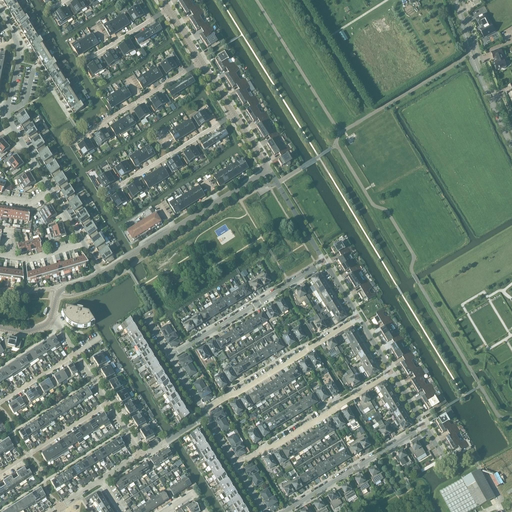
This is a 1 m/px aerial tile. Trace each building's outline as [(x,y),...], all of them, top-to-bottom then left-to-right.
[(9,11),(18,5),(19,4),(16,0),(6,6),(9,11)] [(76,1),(81,10),(86,7),(86,9),(89,7),(86,1),(83,3),(81,0),(78,0),(76,2),(76,1)] [(182,0),(183,0),(179,3),(180,4),(179,5),(182,9),(191,3),(189,0),(182,0)] [(81,10),(76,1),(71,4),(74,8),(71,10),(74,16),(77,14),(77,13),(81,10)] [(190,12),(192,15),(201,9),(199,5),(193,7),(191,3),(182,9),(182,10),(185,13),(186,15),(190,12)] [(133,10),(138,18),(143,15),(141,11),(143,10),(140,4),(137,6),(137,7),(133,10)] [(18,5),(9,11),(11,15),(20,10),(20,9),(18,5)] [(14,19),(23,14),(25,13),(22,8),(20,9),(20,10),(11,15),(14,19)] [(67,22),(72,19),(71,18),(74,16),(70,11),(68,12),(65,8),(65,9),(61,11),(60,11),(67,22)] [(192,26),(202,20),(200,17),(203,13),(201,9),(192,15),(193,17),(189,20),(190,21),(192,26)] [(138,19),(138,18),(133,10),(128,12),(128,11),(125,13),(128,19),(131,17),(134,21),(138,18),(138,19)] [(55,20),(59,25),(60,27),(67,22),(60,11),(56,14),(58,18),(55,20)] [(23,14),(14,19),(17,24),(26,18),(23,14)] [(480,30),(484,38),(495,32),(491,24),(490,25),(488,21),(485,14),(476,19),(480,25),(483,29),(480,30)] [(17,24),(20,28),(28,22),(28,23),(31,21),(28,16),(26,18),(17,24)] [(118,16),(117,17),(124,28),(128,25),(123,16),(120,18),(118,16)] [(119,31),(124,28),(117,17),(115,18),(117,20),(114,22),(119,31)] [(202,31),(204,31),(211,26),(209,22),(204,24),(202,20),(192,26),(195,30),(196,30),(197,31),(201,29),(202,31)] [(114,33),(119,31),(114,22),(111,24),(109,21),(108,22),(114,33)] [(20,28),(22,32),(31,27),(28,23),(28,22),(20,28)] [(103,25),(110,36),(114,33),(108,22),(103,25)] [(157,25),(146,32),(150,38),(161,31),(157,25)] [(211,26),(204,31),(202,31),(204,34),(200,37),(201,38),(200,38),(203,43),(212,37),(210,34),(214,30),(211,26)] [(22,32),(25,37),(34,31),(31,27),(22,32)] [(34,31),(25,37),(28,41),(36,35),(38,34),(35,30),(34,31)] [(150,38),(146,32),(135,39),(139,44),(146,40),(149,38),(150,38)] [(38,34),(36,35),(28,41),(30,45),(41,39),(38,34)] [(85,36),(92,47),(97,44),(92,36),(88,38),(87,35),(85,36)] [(115,43),(118,40),(113,35),(110,38),(115,43)] [(92,47),(85,36),(84,37),(85,40),(82,42),(88,50),(92,47)] [(212,37),(203,43),(206,47),(207,48),(211,46),(213,48),(220,44),(217,39),(217,40),(215,40),(213,37),(212,37)] [(42,44),(45,43),(42,38),(41,39),(30,45),(33,50),(42,44)] [(88,50),(82,42),(81,39),(76,42),(83,53),(88,50)] [(129,42),(124,45),(129,53),(130,53),(131,55),(136,52),(135,51),(138,50),(134,44),(132,46),(129,41),(128,42),(129,42)] [(83,53),(76,42),(75,43),(76,45),(73,47),(78,56),(83,53)] [(42,44),(33,50),(36,54),(45,48),(42,44)] [(125,56),(129,53),(124,45),(124,44),(119,47),(122,52),(119,53),(123,59),(126,57),(125,56)] [(47,53),(45,48),(36,54),(38,58),(47,53)] [(505,67),(506,66),(503,59),(503,60),(501,56),(503,55),(501,49),(491,53),(494,59),(494,58),(496,62),(494,63),(497,70),(502,68),(502,69),(503,69),(504,69),(505,68),(506,68),(505,67)] [(217,67),(227,61),(228,60),(225,57),(227,55),(224,50),(217,55),(219,58),(215,60),(216,62),(215,62),(217,66),(217,67)] [(109,54),(109,55),(114,63),(118,60),(119,61),(122,59),(119,54),(116,56),(113,51),(113,52),(109,54)] [(38,58),(41,63),(50,57),(52,56),(49,52),(47,53),(38,58)] [(114,63),(109,55),(109,54),(104,57),(106,61),(104,63),(107,68),(110,67),(109,65),(114,63)] [(53,61),(50,57),(41,63),(44,67),(53,61)] [(171,71),(176,68),(174,64),(176,62),(173,57),(170,59),(170,60),(166,63),(171,71)] [(53,61),(44,67),(47,71),(55,66),(56,65),(53,61)] [(93,64),(98,72),(98,73),(103,70),(103,71),(106,69),(103,64),(100,65),(98,61),(97,61),(98,62),(93,64)] [(229,64),(227,61),(217,67),(218,67),(221,71),(221,70),(222,72),(226,69),(228,72),(237,66),(234,62),(229,64)] [(171,71),(166,63),(166,62),(161,65),(161,64),(158,66),(161,71),(164,70),(167,74),(167,73),(171,71)] [(94,75),(98,72),(93,64),(88,67),(91,71),(88,73),(92,78),(95,76),(94,75)] [(49,76),(58,70),(55,66),(47,71),(49,76)] [(237,66),(228,72),(229,74),(225,77),(226,78),(226,79),(228,83),(237,77),(235,74),(239,70),(237,66)] [(150,69),(157,80),(161,77),(156,69),(153,71),(151,68),(150,69)] [(157,80),(150,69),(148,70),(150,73),(147,75),(152,83),(157,80)] [(52,80),(61,74),(58,70),(49,76),(52,80)] [(55,84),(63,79),(61,74),(52,80),(55,84)] [(141,75),(147,86),(152,83),(147,75),(144,77),(142,74),(141,75)] [(141,75),(139,76),(141,78),(137,80),(143,89),(147,86),(141,75)] [(238,89),(239,88),(247,83),(245,79),(240,81),(237,77),(228,83),(228,84),(228,83),(231,87),(232,87),(232,89),(236,86),(238,89)] [(179,85),(183,90),(194,83),(190,78),(179,85)] [(63,79),(55,84),(57,89),(66,83),(63,79)] [(57,89),(60,93),(69,87),(69,88),(70,87),(67,82),(66,83),(57,89)] [(247,83),(239,88),(238,89),(240,91),(236,94),(237,95),(236,95),(238,100),(248,94),(246,91),(250,87),(247,83)] [(168,92),(172,97),(173,100),(178,96),(177,94),(183,90),(179,85),(168,92)] [(72,92),(69,88),(69,87),(60,93),(63,97),(72,92)] [(121,90),(120,88),(118,89),(125,100),(130,97),(125,88),(121,90)] [(118,92),(115,94),(121,103),(125,100),(118,89),(117,90),(118,92)] [(74,96),(76,95),(73,90),(72,92),(63,97),(65,101),(74,96)] [(250,93),(248,94),(238,100),(239,100),(242,104),(243,105),(247,103),(249,105),(250,105),(258,100),(255,96),(252,97),(250,93)] [(109,95),(111,97),(116,106),(121,103),(115,94),(112,96),(111,94),(109,95)] [(116,106),(111,97),(109,95),(108,95),(109,98),(106,100),(109,104),(110,106),(111,109),(116,106)] [(171,103),(167,96),(163,98),(161,95),(160,95),(156,98),(161,106),(161,107),(166,104),(167,106),(171,103)] [(74,96),(65,101),(68,106),(77,100),(74,96)] [(156,98),(151,101),(154,105),(151,106),(155,112),(157,110),(157,109),(161,106),(156,98)] [(68,106),(71,110),(81,104),(81,103),(79,99),(77,100),(68,106)] [(258,100),(250,105),(249,105),(250,108),(246,110),(247,112),(249,117),(259,111),(256,107),(260,103),(258,100)] [(71,110),(74,115),(85,108),(82,103),(81,103),(81,104),(71,110)] [(139,109),(144,117),(149,114),(150,115),(153,114),(149,108),(147,110),(144,105),(143,106),(144,106),(139,108),(139,109)] [(140,119),(144,117),(139,109),(139,108),(134,111),(137,115),(134,117),(138,123),(141,121),(140,119)] [(197,113),(199,115),(204,123),(204,124),(209,121),(206,117),(209,115),(206,109),(203,111),(202,110),(197,113)] [(19,122),(27,117),(23,110),(15,116),(19,122)] [(260,121),(268,116),(266,113),(261,114),(259,111),(249,117),(252,121),(253,121),(253,122),(257,120),(259,122),(260,121)] [(199,115),(194,118),(194,117),(191,119),(194,124),(197,122),(199,127),(200,126),(204,123),(199,115)] [(125,119),(132,130),(133,129),(132,127),(135,125),(130,116),(125,119)] [(268,116),(260,121),(259,122),(261,125),(257,127),(258,129),(257,129),(259,133),(259,134),(269,128),(267,124),(271,120),(268,116)] [(27,117),(19,122),(22,128),(31,123),(27,117)] [(120,122),(127,133),(132,130),(125,119),(120,122)] [(183,122),(189,133),(194,130),(189,121),(186,123),(184,121),(183,122)] [(122,136),(127,133),(120,122),(116,125),(122,136)] [(185,136),(189,133),(183,122),(181,123),(183,125),(180,127),(185,136)] [(26,134),(35,129),(31,123),(22,128),(26,134)] [(121,137),(122,136),(116,125),(111,128),(116,136),(119,134),(121,137)] [(165,126),(161,129),(166,135),(170,132),(165,126)] [(175,127),(173,128),(180,139),(185,136),(180,127),(176,129),(175,127)] [(170,133),(176,142),(180,139),(173,128),(172,128),(174,131),(170,133)] [(270,139),(271,138),(279,133),(276,129),(271,131),(269,128),(259,134),(260,134),(263,138),(263,137),(264,139),(268,136),(270,139)] [(26,134),(30,140),(38,135),(35,129),(26,134)] [(105,141),(105,142),(110,139),(111,140),(114,138),(110,132),(107,134),(105,130),(104,130),(105,130),(100,133),(105,141)] [(223,131),(212,137),(215,143),(227,136),(223,131)] [(100,133),(95,136),(98,140),(95,141),(99,147),(102,145),(101,144),(105,141),(100,133)] [(271,138),(270,139),(271,142),(267,144),(268,145),(268,146),(270,150),(280,144),(277,141),(281,137),(279,133),(271,138)] [(40,137),(38,135),(30,140),(34,146),(44,140),(41,136),(40,137)] [(204,150),(215,143),(212,137),(201,144),(204,150)] [(46,144),(44,140),(34,146),(37,153),(46,147),(44,145),(46,144)] [(88,152),(93,149),(94,150),(97,148),(93,143),(91,145),(88,140),(88,141),(84,143),(83,144),(88,152)] [(6,145),(5,143),(0,148),(0,158),(1,159),(7,154),(5,152),(7,150),(10,148),(7,144),(6,145)] [(88,152),(83,144),(84,143),(83,143),(78,146),(81,150),(78,152),(82,157),(85,156),(84,154),(88,152)] [(280,156),(282,155),(289,150),(287,146),(282,148),(280,144),(270,150),(270,151),(273,155),(274,154),(275,156),(279,153),(280,156)] [(144,146),(142,147),(149,158),(154,155),(149,147),(145,149),(144,146)] [(47,150),(46,147),(37,153),(41,159),(51,153),(49,149),(47,150)] [(145,161),(149,158),(142,147),(141,148),(142,150),(139,152),(145,161)] [(194,159),(198,156),(199,158),(202,156),(199,150),(196,152),(193,147),(193,148),(189,151),(194,159)] [(189,162),(194,159),(189,151),(189,150),(184,153),(185,156),(183,158),(187,165),(190,163),(189,162)] [(282,155),(280,156),(282,158),(278,161),(282,167),(286,164),(286,165),(287,166),(288,166),(289,166),(290,166),(290,165),(291,164),(291,163),(290,163),(290,162),(291,161),(288,157),(292,154),(289,150),(282,155)] [(140,164),(145,161),(139,152),(136,154),(135,152),(133,153),(140,164)] [(51,153),(41,159),(45,165),(53,160),(50,154),(51,153)] [(135,167),(140,164),(133,153),(132,154),(133,156),(130,158),(135,167)] [(8,162),(11,166),(20,160),(18,159),(19,158),(16,155),(13,157),(11,159),(9,157),(3,161),(5,164),(8,162)] [(177,169),(177,170),(182,167),(182,168),(185,166),(182,161),(179,162),(177,158),(176,158),(176,159),(172,161),(177,169)] [(21,161),(20,160),(11,166),(14,171),(12,173),(14,175),(20,171),(18,169),(21,167),(24,165),(21,161)] [(55,162),(53,160),(45,165),(49,171),(59,165),(56,161),(55,162)] [(121,166),(126,174),(131,171),(128,167),(131,166),(127,160),(124,162),(125,163),(121,166)] [(237,160),(236,161),(242,172),(247,169),(242,160),(239,163),(237,160)] [(173,172),(177,170),(177,169),(172,161),(167,164),(170,168),(167,170),(170,175),(173,173),(173,172)] [(238,175),(242,172),(236,161),(234,162),(236,164),(233,166),(238,175)] [(59,165),(49,171),(52,177),(61,172),(59,170),(61,169),(59,165)] [(126,174),(121,166),(121,165),(116,168),(115,167),(112,169),(116,175),(119,173),(121,177),(122,177),(121,177),(126,174)] [(228,166),(226,167),(233,178),(238,175),(233,166),(229,168),(228,166)] [(227,170),(223,172),(229,181),(233,178),(226,167),(225,168),(227,170)] [(168,177),(162,169),(158,172),(164,183),(166,182),(164,179),(168,177)] [(109,184),(109,185),(114,182),(111,178),(114,176),(111,171),(108,172),(108,174),(104,176),(109,184)] [(224,183),(229,181),(223,172),(220,174),(219,171),(217,172),(224,183)] [(15,177),(20,185),(32,178),(31,176),(32,176),(29,172),(26,174),(23,176),(22,174),(15,177)] [(56,183),(66,177),(64,173),(62,174),(61,172),(52,177),(56,183)] [(163,184),(164,183),(158,172),(153,175),(158,183),(161,181),(163,184)] [(214,178),(219,186),(224,183),(217,172),(216,173),(217,176),(214,178)] [(155,185),(158,183),(153,175),(148,177),(155,188),(157,187),(155,185)] [(105,187),(109,185),(109,184),(104,176),(99,179),(99,178),(96,180),(99,185),(102,183),(104,188),(105,188),(105,187)] [(66,177),(56,183),(60,189),(68,184),(65,178),(66,177)] [(155,188),(148,177),(144,180),(149,189),(152,187),(154,189),(155,188)] [(33,179),(32,178),(20,185),(25,193),(31,189),(30,186),(32,185),(36,183),(33,179)] [(10,192),(11,185),(5,184),(0,181),(0,192),(2,193),(3,189),(10,192)] [(133,186),(138,194),(140,196),(144,193),(143,192),(146,191),(143,185),(140,187),(138,182),(137,183),(133,186)] [(64,196),(74,189),(72,190),(68,184),(60,189),(64,196)] [(134,197),(138,194),(133,186),(133,185),(128,188),(131,192),(128,194),(131,200),(134,198),(134,197)] [(192,188),(199,199),(204,196),(198,188),(195,190),(193,187),(192,188)] [(192,192),(189,194),(194,202),(199,199),(192,188),(190,189),(192,192)] [(74,189),(64,196),(67,202),(76,197),(74,194),(76,193),(74,189)] [(121,193),(116,196),(122,205),(126,202),(127,203),(130,201),(126,196),(124,197),(121,193),(120,193),(121,193)] [(190,205),(194,202),(189,194),(186,196),(184,193),(183,194),(190,205)] [(183,198),(180,199),(185,208),(190,205),(183,194),(181,195),(183,198)] [(114,203),(111,205),(115,210),(118,208),(119,210),(123,207),(122,205),(116,196),(111,199),(114,203)] [(71,208),(81,202),(79,198),(77,199),(76,197),(67,202),(71,208)] [(180,211),(185,208),(180,199),(177,201),(175,199),(173,200),(180,211)] [(173,200),(169,203),(176,214),(180,211),(173,200)] [(81,202),(71,208),(75,214),(83,209),(80,203),(81,202)] [(44,209),(43,206),(37,210),(38,213),(41,211),(44,216),(53,210),(52,209),(53,209),(50,205),(47,207),(44,209)] [(79,220),(89,214),(87,215),(83,209),(75,214),(79,220)] [(53,210),(44,216),(41,218),(46,225),(52,221),(51,219),(53,217),(53,218),(57,215),(55,212),(54,212),(53,210)] [(82,226),(91,221),(89,219),(91,218),(89,214),(79,220),(82,226)] [(131,230),(128,231),(129,234),(132,237),(134,241),(142,236),(142,237),(145,235),(145,234),(153,229),(150,226),(159,220),(155,214),(145,221),(131,230)] [(91,221),(82,226),(86,232),(96,226),(94,222),(92,223),(91,221)] [(48,226),(50,234),(64,230),(63,229),(64,229),(62,224),(59,225),(59,226),(56,226),(55,224),(48,226)] [(98,233),(97,231),(99,230),(96,226),(86,232),(90,239),(98,233)] [(50,234),(52,240),(53,243),(60,241),(59,238),(62,237),(66,236),(65,232),(64,232),(64,230),(50,234)] [(90,239),(94,245),(102,239),(98,233),(90,239)] [(33,240),(36,249),(41,248),(40,244),(44,243),(42,237),(39,238),(33,240)] [(102,239),(94,245),(97,251),(106,246),(110,243),(106,237),(102,239)] [(339,253),(340,255),(341,255),(349,250),(347,246),(342,247),(340,244),(339,244),(339,243),(338,243),(337,242),(336,242),(335,242),(335,243),(334,244),(334,245),(335,246),(335,247),(331,249),(334,255),(339,253)] [(24,243),(18,245),(19,251),(20,250),(21,254),(26,252),(24,243)] [(106,246),(97,251),(101,257),(111,251),(109,247),(107,248),(106,246)] [(349,250),(341,255),(340,255),(342,258),(338,260),(339,262),(338,262),(340,267),(350,261),(348,258),(352,254),(349,250)] [(111,251),(101,257),(105,263),(108,262),(109,264),(115,260),(110,252),(111,251)] [(81,270),(83,269),(82,267),(86,266),(85,264),(88,263),(85,257),(78,259),(81,270)] [(72,261),(75,269),(78,268),(79,270),(81,270),(78,259),(72,261)] [(75,269),(72,261),(67,262),(70,273),(72,272),(71,270),(75,269)] [(350,261),(340,267),(343,271),(344,271),(345,272),(349,270),(350,272),(360,267),(357,263),(352,264),(350,261)] [(61,264),(64,272),(67,271),(68,273),(70,273),(67,262),(61,264)] [(56,265),(59,276),(61,276),(60,274),(64,272),(61,264),(56,265)] [(50,267),(53,276),(56,275),(57,277),(59,276),(56,265),(50,267)] [(53,276),(50,267),(45,269),(48,279),(50,279),(49,277),(53,276)] [(360,267),(350,272),(352,275),(348,277),(349,279),(348,279),(351,284),(350,284),(351,284),(362,277),(360,278),(358,275),(362,271),(360,267)] [(48,279),(45,269),(39,270),(42,279),(45,278),(46,280),(48,279)] [(38,280),(42,279),(39,270),(34,272),(37,283),(39,282),(38,280)] [(16,271),(14,282),(16,283),(17,281),(21,281),(21,279),(24,280),(23,272),(16,271)] [(37,283),(34,272),(27,274),(28,281),(30,280),(31,282),(34,281),(35,283),(37,283)] [(260,286),(263,285),(264,286),(270,283),(266,277),(263,272),(255,278),(255,279),(260,286)] [(311,279),(314,284),(315,284),(322,280),(319,274),(311,279)] [(354,288),(355,289),(359,287),(361,289),(370,284),(368,280),(364,281),(362,277),(351,284),(354,288)] [(255,279),(250,282),(250,283),(247,285),(251,292),(254,290),(255,292),(261,288),(260,286),(255,279)] [(322,280),(315,284),(314,284),(312,285),(316,291),(326,285),(322,280)] [(239,287),(238,284),(236,285),(238,289),(239,289),(245,297),(250,294),(244,284),(239,287)] [(370,284),(361,289),(362,292),(358,294),(362,300),(366,298),(368,301),(377,295),(376,293),(370,295),(369,292),(372,288),(370,284)] [(326,285),(316,291),(319,296),(329,290),(326,285)] [(235,291),(240,300),(245,297),(239,289),(238,289),(235,291)] [(306,305),(309,303),(301,289),(295,293),(296,295),(297,295),(297,296),(294,298),(296,301),(295,302),(297,306),(298,305),(299,305),(304,302),(306,305)] [(240,300),(235,291),(231,293),(229,290),(227,291),(230,294),(231,294),(236,303),(240,300)] [(322,302),(332,296),(329,290),(319,296),(322,302)] [(226,297),(232,305),(236,303),(231,294),(230,294),(226,297)] [(219,296),(221,300),(222,299),(227,308),(232,305),(226,297),(223,299),(220,295),(219,296)] [(322,302),(326,307),(336,301),(332,296),(322,302)] [(218,302),(223,310),(227,308),(222,299),(221,300),(218,302)] [(223,310),(218,302),(214,304),(212,300),(210,301),(212,305),(213,304),(218,313),(223,310)] [(275,309),(280,317),(284,314),(283,312),(287,310),(286,308),(286,307),(285,305),(284,305),(281,300),(276,303),(278,307),(275,309)] [(326,307),(329,313),(331,311),(339,307),(336,301),(326,307)] [(212,305),(209,307),(214,316),(218,313),(213,304),(212,305)] [(214,316),(209,307),(205,309),(203,305),(201,307),(204,310),(205,311),(210,318),(214,316)] [(265,315),(270,323),(279,318),(271,306),(266,309),(268,313),(265,315)] [(334,317),(342,312),(339,307),(331,311),(334,317)] [(77,310),(77,311),(76,311),(75,311),(66,308),(66,309),(65,314),(62,313),(62,314),(63,316),(64,318),(66,321),(67,322),(69,324),(71,325),(73,327),(76,328),(78,328),(81,329),(84,328),(88,328),(90,327),(95,324),(88,314),(83,312),(82,312),(83,311),(82,311),(80,310),(79,310),(78,310),(77,310)] [(382,325),(384,324),(392,319),(390,316),(384,318),(382,314),(386,310),(385,308),(376,314),(377,317),(373,319),(377,325),(381,323),(382,325)] [(204,322),(210,318),(205,311),(200,314),(204,321),(203,321),(204,322)] [(342,312),(334,317),(338,322),(346,318),(342,312)] [(201,322),(203,321),(204,321),(200,314),(197,316),(196,315),(191,318),(195,326),(196,328),(202,324),(201,322)] [(262,314),(257,317),(261,325),(262,324),(267,321),(262,314)] [(317,315),(313,317),(315,320),(310,324),(309,325),(311,329),(312,328),(314,331),(318,329),(318,330),(319,332),(325,329),(317,315)] [(195,326),(191,318),(190,317),(181,322),(184,327),(188,333),(193,329),(193,327),(195,326)] [(257,317),(252,320),(258,329),(262,326),(262,324),(261,325),(257,317)] [(384,328),(380,331),(381,332),(383,337),(393,331),(390,328),(394,324),(392,319),(384,324),(382,325),(384,328)] [(125,329),(136,322),(135,321),(132,323),(130,320),(127,321),(126,321),(124,323),(120,326),(122,329),(121,330),(122,331),(125,329)] [(252,320),(248,322),(253,331),(258,329),(252,320)] [(125,329),(128,333),(135,329),(134,326),(137,324),(136,322),(125,329)] [(248,322),(244,325),(249,334),(253,331),(248,322)] [(244,325),(239,328),(245,336),(249,334),(244,325)] [(290,334),(293,339),(296,337),(299,341),(304,338),(297,326),(292,329),(293,332),(290,334)] [(162,331),(161,332),(164,336),(164,335),(166,339),(165,339),(168,344),(169,343),(172,347),(175,346),(177,344),(178,344),(175,340),(177,339),(174,334),(173,335),(168,328),(169,328),(169,327),(162,331),(161,330),(162,331)] [(239,328),(235,330),(240,339),(245,336),(239,328)] [(347,338),(355,334),(352,328),(344,333),(347,338)] [(130,338),(141,331),(141,329),(137,331),(135,329),(128,333),(130,337),(130,338)] [(235,330),(231,333),(236,342),(236,343),(241,340),(240,339),(235,330)] [(139,334),(142,332),(141,331),(130,338),(130,337),(127,339),(128,340),(129,340),(131,343),(133,342),(141,337),(139,334)] [(383,337),(386,341),(387,341),(387,342),(391,340),(393,342),(394,342),(402,337),(400,333),(395,335),(393,331),(383,337)] [(231,333),(226,336),(232,344),(236,342),(231,333)] [(283,344),(286,342),(289,346),(294,343),(288,333),(282,336),(283,337),(280,339),(283,344)] [(347,338),(351,344),(359,339),(355,334),(347,338)] [(226,346),(227,347),(228,349),(232,346),(232,344),(226,336),(222,338),(226,346)] [(50,340),(55,348),(56,350),(61,347),(54,337),(50,340)] [(133,342),(136,346),(147,340),(146,338),(142,340),(141,337),(133,342)] [(402,337),(394,342),(393,342),(395,345),(391,347),(391,349),(393,354),(404,347),(402,343),(405,341),(402,337)] [(5,340),(3,349),(11,351),(11,350),(11,348),(19,350),(21,342),(17,341),(17,340),(9,338),(8,340),(5,340)] [(226,346),(222,338),(216,342),(217,344),(218,344),(221,349),(226,346)] [(359,339),(351,344),(349,345),(352,350),(362,344),(359,339)] [(51,350),(55,348),(50,340),(46,343),(51,350)] [(136,346),(138,351),(146,346),(144,343),(148,341),(147,340),(136,346)] [(332,340),(326,344),(327,346),(328,346),(325,348),(330,356),(335,353),(337,356),(340,354),(332,340)] [(221,349),(218,344),(217,344),(215,345),(212,341),(207,345),(213,355),(217,353),(218,354),(223,352),(221,349)] [(273,344),(278,352),(283,348),(279,341),(273,344)] [(41,346),(46,353),(48,355),(52,353),(51,350),(46,343),(41,346)] [(273,344),(269,347),(273,354),(278,352),(273,344)] [(362,344),(352,350),(355,356),(357,355),(365,350),(362,344)] [(42,356),(46,353),(41,346),(37,348),(42,356)] [(138,351),(141,355),(152,348),(151,347),(148,349),(146,346),(138,351)] [(203,347),(197,351),(204,361),(209,358),(208,357),(211,355),(208,349),(205,351),(203,347)] [(269,357),(273,354),(269,347),(264,349),(269,357)] [(404,347),(393,354),(396,358),(397,358),(398,359),(402,357),(403,359),(413,354),(410,350),(405,351),(403,348),(404,347)] [(38,359),(42,356),(37,348),(33,351),(38,359)] [(149,352),(153,350),(152,348),(141,355),(143,359),(151,355),(149,352)] [(264,349),(260,352),(265,359),(269,357),(264,349)] [(357,355),(361,360),(368,355),(365,350),(357,355)] [(33,362),(38,359),(33,351),(29,354),(33,362)] [(93,362),(95,364),(106,357),(103,353),(101,354),(100,352),(92,358),(94,362),(93,362)] [(260,362),(265,359),(260,352),(256,355),(260,362)] [(29,364),(33,362),(29,354),(24,357),(29,364)] [(308,363),(313,371),(317,368),(316,366),(320,364),(314,354),(308,357),(311,361),(308,363)] [(413,354),(403,359),(405,362),(401,364),(402,366),(401,366),(403,371),(413,365),(411,362),(415,358),(413,354)] [(146,364),(157,357),(156,356),(153,358),(151,355),(143,359),(141,360),(144,364),(142,365),(143,366),(146,364)] [(183,368),(184,367),(186,371),(185,371),(188,375),(189,376),(189,375),(195,371),(195,370),(194,371),(190,364),(191,363),(188,358),(187,359),(185,355),(179,359),(181,363),(180,363),(183,368)] [(256,365),(260,362),(256,355),(251,357),(256,365)] [(368,355),(361,360),(364,365),(372,361),(368,355)] [(20,360),(26,369),(30,366),(29,364),(24,357),(20,360)] [(106,357),(95,364),(96,367),(97,366),(100,370),(108,364),(104,359),(106,357)] [(155,360),(158,358),(157,357),(146,364),(149,368),(157,363),(155,360)] [(251,367),(256,365),(251,357),(247,360),(251,367)] [(16,362),(21,370),(22,372),(26,369),(20,360),(16,362)] [(247,360),(243,363),(247,370),(251,367),(247,360)] [(299,369),(302,375),(305,373),(305,374),(311,371),(305,360),(299,364),(302,367),(299,369)] [(364,365),(362,366),(365,372),(375,366),(372,361),(364,365)] [(21,370),(16,362),(11,365),(16,373),(21,370)] [(150,374),(152,373),(163,366),(162,364),(158,366),(157,363),(149,368),(147,369),(150,374)] [(243,373),(247,370),(243,363),(238,365),(243,373)] [(101,374),(102,377),(114,369),(111,365),(109,366),(108,364),(100,370),(102,373),(101,374)] [(7,368),(13,377),(13,378),(18,375),(16,373),(11,365),(7,368)] [(71,379),(75,377),(74,375),(77,373),(72,365),(65,370),(71,379)] [(238,365),(233,368),(233,369),(236,374),(237,376),(243,373),(238,365)] [(403,371),(404,371),(407,375),(408,376),(412,374),(414,376),(423,371),(420,367),(415,368),(413,365),(403,371)] [(152,373),(154,377),(162,372),(160,369),(164,367),(163,366),(152,373)] [(233,376),(236,374),(233,369),(233,368),(231,366),(223,371),(230,383),(236,380),(233,376)] [(375,366),(365,372),(368,378),(378,372),(375,366)] [(3,371),(8,378),(9,379),(13,377),(7,368),(3,371)] [(290,372),(295,379),(300,376),(296,368),(290,372)] [(116,374),(114,369),(102,377),(104,379),(105,378),(107,382),(116,377),(115,375),(116,374)] [(71,379),(65,370),(58,374),(63,382),(66,380),(67,382),(71,379)] [(350,370),(347,372),(348,375),(343,378),(343,379),(342,380),(345,384),(346,383),(348,386),(351,384),(351,385),(352,387),(358,383),(350,370)] [(423,371),(414,376),(415,379),(411,381),(412,383),(414,388),(425,381),(423,377),(425,374),(423,371)] [(157,381),(168,374),(167,373),(164,375),(162,372),(154,377),(157,381)] [(290,372),(286,374),(291,383),(296,380),(295,379),(290,372)] [(60,384),(63,382),(58,374),(51,379),(57,388),(61,386),(60,384)] [(165,378),(169,376),(168,374),(157,381),(159,386),(167,381),(165,378)] [(219,374),(213,377),(221,389),(226,386),(224,382),(227,380),(223,374),(220,376),(219,374)] [(287,386),(291,383),(286,374),(281,377),(287,386)] [(117,378),(116,377),(107,382),(110,386),(109,386),(110,389),(121,381),(118,377),(117,378)] [(282,389),(287,386),(281,377),(277,380),(282,389)] [(53,391),(57,388),(51,379),(44,384),(49,391),(52,389),(53,391)] [(277,380),(273,382),(278,391),(282,389),(277,380)] [(124,386),(121,381),(110,389),(112,391),(113,390),(115,394),(123,389),(122,387),(124,386)] [(162,390),(173,383),(172,382),(169,384),(167,381),(159,386),(162,390)] [(425,381),(414,388),(417,392),(418,393),(422,391),(424,393),(433,388),(431,384),(426,385),(424,382),(425,381)] [(195,386),(197,390),(198,390),(200,393),(199,394),(201,399),(203,398),(205,402),(211,398),(209,394),(210,394),(207,389),(206,390),(201,383),(202,382),(195,386),(195,385),(194,385),(195,386)] [(273,382),(268,385),(274,394),(273,394),(274,395),(279,392),(278,391),(273,382)] [(388,388),(385,382),(377,387),(380,392),(388,388)] [(162,390),(165,394),(173,390),(171,387),(174,385),(173,383),(162,390)] [(46,393),(49,391),(44,384),(37,388),(43,397),(47,395),(46,393)] [(327,384),(322,387),(327,395),(330,393),(333,397),(338,394),(332,384),(328,386),(327,384)] [(268,385),(264,388),(269,397),(269,396),(273,394),(274,394),(268,385)] [(37,388),(30,393),(35,400),(38,398),(39,400),(43,397),(37,388)] [(83,391),(88,398),(92,396),(87,388),(83,391)] [(269,396),(269,397),(264,388),(259,390),(266,400),(270,398),(269,396)] [(317,400),(320,398),(323,402),(328,399),(322,388),(317,392),(316,390),(312,392),(317,400)] [(388,388),(380,392),(384,398),(391,393),(388,388)] [(433,388),(424,393),(425,396),(421,398),(422,400),(424,404),(424,405),(434,399),(434,398),(434,399),(432,395),(435,391),(433,388)] [(124,390),(123,389),(115,394),(117,398),(118,401),(129,394),(126,389),(124,390)] [(165,394),(167,399),(179,392),(178,390),(174,393),(173,390),(165,394)] [(261,403),(266,400),(259,390),(255,393),(261,403)] [(78,394),(83,401),(88,398),(83,391),(78,394)] [(167,399),(170,403),(178,398),(176,395),(179,393),(179,392),(167,399)] [(30,393),(23,397),(29,407),(33,404),(32,402),(35,400),(30,393)] [(249,397),(251,398),(256,406),(261,403),(255,393),(249,397)] [(385,404),(387,403),(395,398),(391,393),(384,398),(382,399),(385,404)] [(74,396),(79,404),(83,401),(78,394),(74,396)] [(129,394),(118,401),(120,403),(121,402),(123,406),(131,401),(130,399),(132,398),(129,394)] [(306,399),(311,406),(317,403),(312,395),(306,399)] [(374,409),(365,395),(360,399),(361,401),(361,400),(361,401),(358,403),(360,407),(359,407),(361,411),(363,410),(363,411),(368,408),(370,411),(374,409)] [(70,399),(75,407),(79,404),(74,396),(70,399)] [(251,398),(248,400),(246,396),(240,399),(247,410),(252,407),(253,408),(256,406),(251,398)] [(16,402),(21,410),(22,411),(29,407),(23,397),(16,402)] [(170,410),(173,408),(173,407),(184,401),(183,399),(180,401),(178,398),(170,403),(168,404),(170,408),(169,409),(170,410)] [(390,408),(390,409),(398,404),(395,398),(387,403),(390,408)] [(66,402),(70,410),(75,407),(70,399),(66,402)] [(306,399),(302,402),(307,409),(311,406),(306,399)] [(434,399),(424,405),(427,409),(428,408),(429,410),(433,408),(434,410),(442,406),(439,401),(438,401),(436,402),(434,399)] [(131,401),(123,406),(125,410),(124,410),(126,413),(137,406),(137,405),(135,407),(131,401)] [(173,407),(173,408),(175,412),(183,407),(181,404),(185,402),(184,401),(173,407)] [(235,401),(230,404),(236,415),(242,411),(241,411),(244,409),(241,403),(238,405),(235,401)] [(16,402),(9,407),(14,414),(21,410),(16,402)] [(61,405),(66,412),(70,410),(66,402),(61,405)] [(302,402),(298,404),(302,412),(307,409),(302,402)] [(289,409),(293,417),(298,414),(293,407),(294,407),(292,404),(287,407),(289,410),(289,409)] [(298,404),(294,407),(293,407),(298,414),(302,412),(298,404)] [(398,404),(390,409),(390,408),(388,410),(391,416),(394,414),(393,414),(401,409),(398,404)] [(57,407),(62,415),(66,412),(61,405),(57,407)] [(137,406),(126,413),(127,415),(128,415),(131,418),(139,413),(138,411),(140,410),(137,406)] [(53,410),(58,418),(59,420),(63,417),(62,415),(57,407),(53,410)] [(175,412),(178,416),(189,409),(188,408),(185,410),(183,407),(175,412)] [(187,413),(190,411),(189,409),(178,416),(175,418),(175,419),(177,418),(179,422),(183,420),(186,419),(186,418),(189,416),(187,413)] [(285,412),(289,420),(293,417),(289,409),(289,410),(285,412)] [(341,418),(346,426),(355,421),(347,409),(342,412),(344,416),(341,418)] [(393,414),(394,414),(397,419),(405,415),(401,409),(393,414)] [(48,413),(53,421),(58,418),(53,410),(48,413)] [(216,423),(217,422),(219,425),(218,426),(221,430),(222,429),(222,431),(223,430),(222,429),(228,425),(223,418),(224,417),(222,413),(220,413),(218,410),(212,413),(214,417),(213,418),(216,423)] [(280,415),(285,422),(289,420),(285,412),(280,415)] [(438,428),(448,422),(446,418),(448,417),(448,416),(445,412),(438,416),(440,419),(435,421),(436,423),(438,428)] [(50,425),(54,422),(53,421),(48,413),(44,416),(50,425)] [(139,413),(131,418),(133,422),(132,422),(134,425),(143,419),(139,413)] [(102,416),(99,418),(104,425),(109,422),(104,414),(101,416),(102,416)] [(280,425),(285,422),(280,415),(276,417),(280,425)] [(332,424),(335,430),(338,428),(339,429),(344,425),(338,415),(332,418),(335,422),(332,424)] [(397,426),(400,425),(408,420),(405,415),(397,419),(394,421),(397,426)] [(40,419),(46,428),(50,425),(44,416),(40,419)] [(270,429),(269,429),(270,431),(276,427),(272,420),(270,417),(265,421),(270,429)] [(272,420),(276,427),(280,425),(276,417),(272,420)] [(93,421),(100,431),(99,429),(104,425),(99,418),(96,420),(96,419),(93,421)] [(36,421),(41,429),(42,431),(46,428),(40,419),(36,421)] [(143,419),(134,425),(135,427),(136,427),(139,430),(147,425),(143,419)] [(411,426),(408,420),(400,425),(403,430),(411,426)] [(31,424),(36,432),(41,429),(36,421),(31,424)] [(100,431),(93,421),(91,422),(91,423),(89,425),(94,433),(100,431)] [(269,435),(267,431),(269,429),(270,429),(265,421),(260,423),(261,425),(257,428),(264,438),(269,435)] [(389,434),(381,421),(378,423),(379,426),(374,429),(374,430),(373,431),(375,435),(377,434),(379,437),(382,435),(382,436),(383,438),(389,434)] [(448,422),(438,428),(441,432),(442,432),(443,433),(447,431),(448,433),(457,428),(455,424),(450,425),(448,422)] [(329,435),(328,435),(329,437),(335,433),(329,423),(323,427),(329,435)] [(27,427),(32,434),(36,432),(31,424),(27,427)] [(83,427),(88,435),(93,432),(94,433),(89,425),(86,426),(85,426),(83,427)] [(147,425),(139,430),(141,434),(140,435),(142,437),(153,430),(150,425),(148,426),(147,425)] [(23,430),(28,437),(32,434),(27,427),(23,430)] [(78,431),(83,439),(88,435),(83,427),(80,429),(81,430),(78,431)] [(324,438),(328,435),(329,435),(323,427),(319,429),(324,438)] [(457,428),(448,433),(450,436),(446,438),(447,440),(446,440),(448,445),(458,439),(456,435),(460,431),(457,428)] [(253,429),(247,433),(255,445),(260,441),(257,437),(260,436),(257,430),(254,432),(253,429)] [(320,441),(320,440),(324,438),(319,429),(315,432),(320,441)] [(29,439),(28,437),(23,430),(18,433),(25,442),(29,439)] [(153,430),(142,437),(143,439),(144,439),(147,443),(155,437),(154,435),(156,434),(153,430)] [(73,434),(78,442),(83,439),(78,431),(75,433),(73,434)] [(189,443),(191,442),(191,441),(204,433),(203,432),(200,434),(198,431),(195,433),(193,432),(192,434),(188,437),(190,441),(189,441),(189,443)] [(310,435),(316,445),(321,442),(320,440),(320,441),(315,432),(310,435)] [(204,433),(191,441),(191,442),(193,446),(203,440),(201,437),(205,435),(204,433)] [(68,438),(72,445),(78,442),(73,434),(70,436),(68,438)] [(306,437),(311,446),(312,447),(316,445),(310,435),(306,437)] [(354,442),(360,450),(362,449),(363,450),(369,447),(366,441),(363,436),(354,442)] [(228,441),(230,445),(231,445),(233,448),(232,449),(235,454),(236,453),(238,457),(244,453),(242,449),(243,448),(240,444),(239,444),(235,437),(229,441),(228,439),(228,441)] [(311,446),(306,437),(302,440),(307,449),(311,446)] [(62,441),(67,449),(72,445),(68,438),(65,440),(65,439),(62,441)] [(121,450),(125,447),(126,447),(119,438),(115,440),(121,450)] [(4,443),(9,452),(14,448),(8,439),(5,441),(5,442),(4,443)] [(458,439),(448,445),(449,445),(452,449),(453,450),(457,448),(459,451),(460,450),(461,451),(469,446),(465,441),(460,442),(458,439)] [(121,451),(121,450),(115,440),(111,443),(117,453),(121,451)] [(196,450),(198,449),(209,442),(208,441),(205,443),(203,440),(193,446),(196,450)] [(302,440),(297,443),(302,451),(307,449),(302,440)] [(64,455),(69,451),(67,449),(62,441),(60,442),(60,443),(57,445),(64,455)] [(210,443),(209,442),(198,449),(201,453),(208,449),(207,446),(210,443)] [(360,450),(354,442),(349,445),(350,447),(347,449),(351,456),(354,454),(355,455),(361,452),(360,450)] [(0,444),(0,446),(5,454),(9,452),(4,443),(2,444),(2,443),(0,444)] [(106,446),(111,454),(113,456),(117,453),(111,443),(106,446)] [(297,443),(293,445),(298,454),(302,451),(297,443)] [(425,453),(421,447),(420,448),(416,443),(410,446),(411,447),(408,449),(412,456),(414,455),(416,459),(425,453)] [(52,448),(58,458),(64,455),(57,445),(54,447),(54,446),(52,448)] [(288,448),(293,455),(294,458),(299,455),(298,454),(293,445),(288,448)] [(102,449),(107,456),(111,454),(106,446),(102,449)] [(53,461),(58,458),(52,448),(49,449),(50,450),(47,452),(53,461)] [(293,455),(288,448),(283,451),(284,453),(288,459),(293,455)] [(98,452),(103,459),(107,456),(102,449),(98,452)] [(163,452),(169,460),(175,456),(172,453),(171,454),(169,452),(168,449),(163,452)] [(203,458),(214,451),(214,449),(210,451),(208,449),(201,453),(203,458)] [(350,458),(345,450),(340,454),(344,461),(350,458)] [(215,452),(214,451),(203,458),(206,462),(214,457),(212,454),(215,452)] [(288,459),(284,453),(281,455),(279,451),(274,454),(281,466),(289,461),(288,459)] [(394,458),(398,464),(399,463),(400,464),(401,466),(402,467),(411,462),(407,456),(405,457),(402,451),(396,455),(397,456),(394,458)] [(47,452),(44,453),(41,454),(47,463),(53,461),(47,452)] [(93,454),(98,462),(100,464),(104,461),(103,459),(98,452),(93,454)] [(159,455),(164,463),(169,460),(163,452),(159,455)] [(89,457),(94,465),(98,462),(93,454),(89,457)] [(344,461),(340,454),(335,456),(340,464),(344,461)] [(155,457),(160,466),(164,463),(159,455),(155,457)] [(269,456),(263,459),(270,469),(275,466),(274,465),(277,464),(274,458),(271,460),(269,456)] [(340,464),(335,456),(331,459),(336,466),(340,464)] [(94,465),(89,457),(85,460),(90,467),(94,465)] [(160,466),(155,457),(150,460),(152,463),(150,465),(153,470),(156,469),(156,470),(161,467),(160,466)] [(206,468),(208,466),(220,460),(219,458),(215,460),(214,457),(206,462),(204,463),(206,468)] [(327,462),(331,469),(336,466),(331,459),(327,462)] [(81,463),(86,470),(87,472),(91,470),(90,467),(85,460),(81,463)] [(220,460),(208,466),(211,471),(219,466),(217,463),(221,461),(220,460)] [(511,461),(500,469),(505,477),(511,471),(511,461)] [(322,464),(323,464),(321,462),(316,464),(318,467),(322,474),(327,472),(322,464)] [(327,462),(323,464),(322,464),(327,472),(331,469),(327,462)] [(76,465),(81,473),(86,470),(81,463),(76,465)] [(153,470),(150,465),(147,466),(145,464),(141,466),(146,475),(153,470)] [(250,477),(252,479),(252,480),(254,484),(255,484),(256,485),(255,484),(261,480),(256,473),(258,472),(255,467),(254,468),(251,464),(245,468),(247,472),(246,473),(249,477),(250,477)] [(72,468),(77,476),(81,473),(76,465),(72,468)] [(19,469),(26,480),(33,476),(26,466),(22,468),(21,467),(19,469)] [(146,475),(141,466),(137,469),(142,477),(146,475)] [(219,466),(211,471),(214,475),(225,468),(224,467),(221,469),(219,466)] [(314,470),(314,469),(312,467),(307,470),(309,472),(314,480),(318,477),(314,470)] [(318,467),(314,469),(314,470),(318,477),(322,474),(318,467)] [(382,474),(378,467),(375,469),(375,468),(369,472),(372,477),(371,478),(374,484),(383,479),(381,475),(382,474)] [(68,471),(73,479),(77,476),(72,468),(68,471)] [(226,470),(225,468),(214,475),(216,479),(224,475),(222,472),(226,470)] [(13,474),(19,485),(26,480),(19,469),(16,471),(17,472),(13,474)] [(142,477),(137,469),(132,472),(138,480),(142,477)] [(478,508),(495,498),(480,470),(463,480),(478,508)] [(63,474),(68,481),(73,479),(68,471),(63,474)] [(138,480),(132,472),(128,475),(133,483),(138,480)] [(309,472),(305,475),(309,482),(314,480),(309,472)] [(5,478),(13,489),(19,485),(13,474),(9,477),(8,476),(5,478)] [(59,477),(64,484),(65,486),(70,483),(68,481),(63,474),(59,477)] [(133,483),(128,475),(124,478),(129,486),(133,483)] [(224,475),(216,479),(219,484),(230,477),(230,476),(226,478),(224,475)] [(303,485),(304,486),(309,482),(305,475),(299,478),(303,485)] [(357,486),(361,493),(370,487),(367,483),(369,482),(365,475),(362,477),(361,476),(355,480),(358,485),(357,486)] [(182,480),(187,488),(191,485),(188,481),(190,480),(188,476),(182,480)] [(55,479),(60,487),(64,484),(59,477),(55,479)] [(231,478),(230,477),(219,484),(222,488),(230,483),(228,481),(231,478)] [(0,482),(0,483),(6,493),(13,489),(5,478),(3,479),(4,480),(0,482)] [(129,486),(124,478),(120,480),(125,488),(129,486)] [(301,486),(303,485),(299,478),(296,480),(296,479),(290,482),(295,490),(296,491),(302,488),(301,486)] [(55,479),(50,482),(55,490),(60,487),(55,479)] [(125,488),(120,480),(115,483),(118,488),(120,491),(125,488)] [(177,483),(183,491),(187,488),(182,480),(177,483)] [(463,480),(440,492),(450,511),(469,511),(478,508),(463,480)] [(292,491),(295,490),(290,482),(290,481),(281,486),(284,491),(287,497),(293,493),(292,491)] [(173,486),(178,494),(183,491),(177,483),(173,486)] [(236,486),(235,484),(231,486),(230,483),(222,488),(224,493),(236,486)] [(343,495),(347,501),(356,496),(353,491),(355,490),(351,484),(348,486),(347,485),(341,488),(345,494),(343,495)] [(166,490),(170,496),(172,494),(174,497),(178,494),(173,486),(166,490)] [(236,486),(224,493),(227,497),(235,492),(233,489),(237,487),(236,486)] [(40,489),(37,491),(36,492),(42,501),(46,498),(40,489)] [(159,495),(164,503),(169,500),(167,497),(170,496),(166,490),(164,492),(163,490),(158,493),(159,495)] [(262,495),(261,495),(263,500),(264,499),(266,503),(265,503),(268,508),(269,507),(271,511),(277,507),(275,504),(276,503),(273,498),(272,499),(268,492),(268,491),(262,495),(261,494),(262,495)] [(31,495),(37,504),(42,501),(36,492),(34,493),(31,495)] [(237,495),(235,492),(227,497),(230,501),(241,494),(240,493),(237,495)] [(329,503),(333,509),(342,504),(340,500),(341,499),(337,492),(334,494),(334,493),(328,497),(331,502),(329,503)] [(95,502),(103,497),(100,493),(95,496),(91,499),(94,503),(95,502)] [(238,498),(242,496),(241,494),(230,501),(232,505),(232,506),(240,501),(238,498)] [(27,498),(32,505),(33,507),(37,504),(31,495),(29,496),(29,497),(27,498)] [(164,503),(159,495),(155,497),(160,505),(164,503)] [(98,507),(106,501),(103,497),(95,502),(98,507)] [(151,500),(156,508),(160,505),(155,497),(151,500)] [(23,500),(28,508),(32,505),(27,498),(26,498),(23,500)] [(19,503),(23,511),(28,508),(23,500),(20,502),(19,503)] [(146,503),(152,511),(156,508),(151,500),(146,503)] [(316,511),(328,511),(326,508),(328,507),(324,500),(320,502),(320,501),(314,505),(317,510),(316,511)] [(96,508),(98,511),(100,511),(109,506),(106,501),(98,507),(96,508)] [(235,510),(246,503),(245,502),(242,504),(240,501),(232,506),(232,505),(230,507),(233,510),(231,511),(232,511),(235,510)] [(189,502),(175,511),(182,511),(183,511),(184,511),(187,509),(188,511),(199,511),(197,506),(194,503),(190,505),(188,503),(190,502),(189,502)] [(14,506),(18,511),(21,511),(23,511),(19,503),(17,505),(17,504),(14,506)] [(142,506),(146,511),(150,511),(152,511),(146,503),(142,506)] [(247,505),(246,503),(235,510),(236,511),(241,511),(246,510),(244,507),(247,505)]
